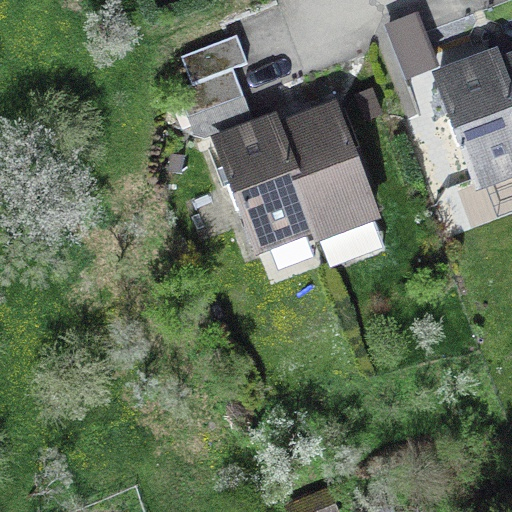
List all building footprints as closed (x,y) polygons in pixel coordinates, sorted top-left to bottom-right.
[(406,78),(435,67),(417,21),(388,32),(406,78)] [(180,57),(191,86),(232,70),(246,64),(236,36),(180,57)] [(476,184),(511,170),(511,104),(498,68),(499,68),(496,59),(438,80),(452,119),(447,121),(456,146),(461,144),(476,184)] [(511,104),(511,63),(499,68),(498,68),(511,104)] [(187,119),(243,98),(232,70),(191,86),(177,91),(187,119)] [(277,133),(313,226),(312,226),(315,236),(373,214),(358,174),(363,172),(354,148),(349,149),(334,111),(278,132),(277,133)] [(241,208),(256,248),(312,226),(313,226),(277,133),(278,132),(274,123),(217,145),(231,184),(227,185),(236,210),(241,208)]
